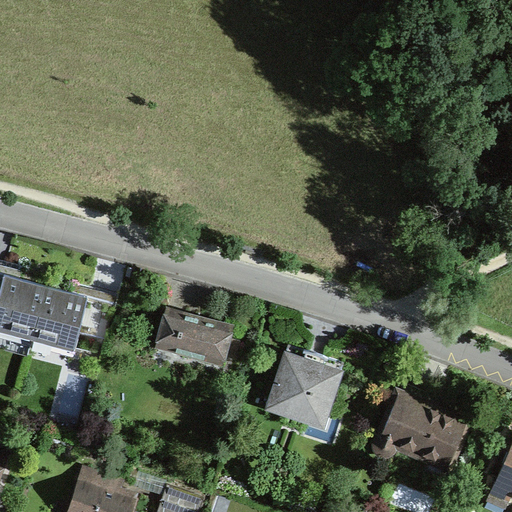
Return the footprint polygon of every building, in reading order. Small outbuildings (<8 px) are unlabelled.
[(0,292),(0,330),(32,339),(46,286),(4,275),(0,292)] [(88,297),(46,286),(32,339),(74,350),(88,297)] [(155,345),(223,363),(234,324),(166,306),(155,345)] [(313,350),(309,349),(304,348),(288,343),(281,365),(280,366),(279,367),(277,369),(277,372),(277,374),(277,376),(268,405),(308,419),(307,422),(325,428),(330,414),(327,413),(344,361),(328,356),(324,354),(320,352),(316,351),(313,350)] [(429,446),(440,451),(440,453),(440,455),(441,457),(443,459),(449,461),(448,464),(448,465),(449,463),(467,421),(407,396),(405,392),(401,390),(399,389),(396,391),(393,397),(395,401),(378,441),(378,444),(378,447),(380,449),(382,451),(383,450),(380,448),(379,446),(379,444),(379,441),(380,439),(383,438),(385,437),(388,437),(394,440),(395,437),(404,441),(402,445),(426,455),(429,446)] [(511,494),(511,443),(494,486),(511,494)] [(67,511),(130,511),(137,493),(79,474),(67,511)] [(168,493),(161,511),(193,511),(197,503),(168,493)]
